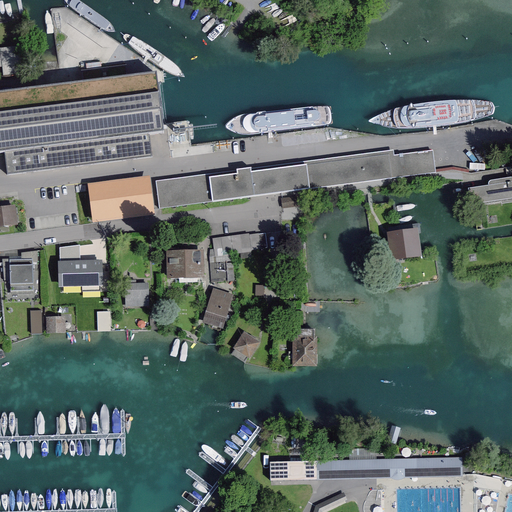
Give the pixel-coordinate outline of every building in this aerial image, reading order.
[(0,66),(3,66),(23,63),(21,48),(0,50),(0,66)] [(23,63),(3,66),(4,75),(24,72),(23,63)] [(36,89),(0,93),(0,153),(5,153),(7,175),(152,157),(149,135),(164,133),(157,74),(128,78),(126,66),(81,71),(83,83),(36,89)] [(210,180),(164,186),(167,207),(431,173),(429,157),(390,162),(389,155),(252,173),(251,168),(236,170),(237,175),(210,178),(210,180)] [(489,186),(468,189),(471,205),(511,198),(511,177),(497,180),(497,183),(496,184),(495,182),(493,181),(491,181),(489,182),(488,183),(489,186)] [(147,178),(90,186),(95,220),(151,213),(147,178)] [(298,198),(282,200),(283,208),(284,208),(299,206),(298,198)] [(0,224),(19,222),(17,208),(5,209),(5,207),(0,207),(0,224)] [(412,232),(394,235),(396,255),(415,253),(412,232)] [(266,234),(213,241),(215,250),(215,256),(226,255),(251,251),(251,250),(268,248),(266,234)] [(188,250),(170,250),(171,279),(182,278),(182,275),(201,275),(200,253),(188,254),(188,250)] [(226,255),(215,256),(215,250),(211,250),(210,256),(211,282),(213,282),(213,279),(225,278),(225,281),(233,281),(232,264),(227,264),(226,255)] [(10,263),(3,263),(4,280),(10,280),(10,291),(34,291),(33,262),(38,262),(37,251),(25,252),(25,259),(10,260),(10,263)] [(96,259),(64,259),(64,284),(96,283),(96,259)] [(125,285),(126,305),(149,305),(148,285),(135,285),(135,281),(126,281),(126,285),(125,285)] [(231,297),(213,291),(212,297),(215,298),(209,317),(207,316),(205,321),(222,326),(231,297)] [(41,311),(31,311),(31,334),(42,334),(41,311)] [(110,312),(98,313),(98,331),(110,330),(110,312)] [(63,318),(48,318),(48,332),(63,332),(63,318)] [(297,340),(295,340),(295,364),(314,364),(314,331),(300,331),(297,331),(297,340)] [(258,343),(244,334),(232,353),(231,354),(245,363),(258,343)] [(463,457),(317,460),(317,479),(362,478),(391,478),(394,480),(397,480),(402,479),(404,478),(455,477),(463,476),(463,457)] [(317,460),(270,461),(270,481),(317,479),(317,460)] [(320,511),(321,510),(345,498),(343,494),(316,507),(314,511),(320,511)]
